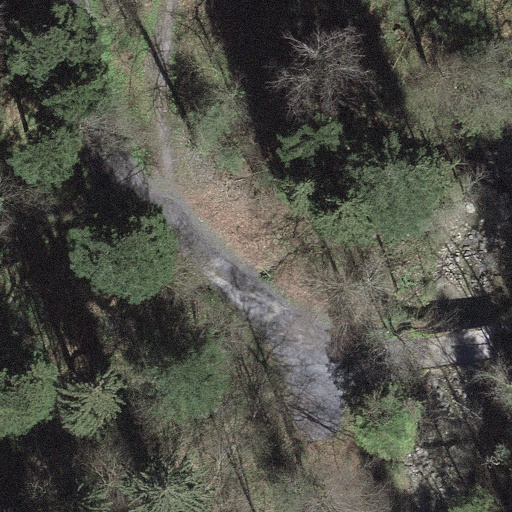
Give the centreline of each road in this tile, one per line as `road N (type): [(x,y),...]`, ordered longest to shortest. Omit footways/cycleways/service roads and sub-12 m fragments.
road 1 (track): [(511,345),(367,371),(289,339),(200,262),(168,220)]
road 2 (track): [(168,220),(104,129),(75,0)]
road 3 (track): [(168,220),(158,0)]
